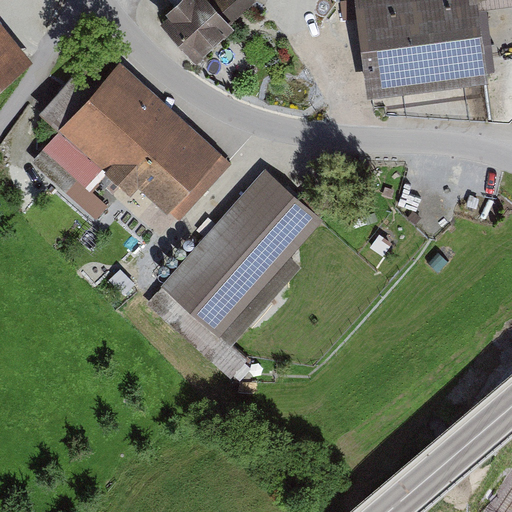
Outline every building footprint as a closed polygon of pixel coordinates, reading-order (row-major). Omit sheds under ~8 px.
[(254,1),(252,0),(181,0),(162,17),(197,57),(232,26),(229,23),(254,1)] [(480,8),(511,3),(511,0),(356,0),(368,89),(488,74),(480,8)] [(0,80),(30,55),(0,20),(0,80)] [(172,214),(223,154),(107,55),(46,126),(100,172),(125,193),(134,182),(172,214)] [(319,220),(263,171),(145,305),(234,383),(255,360),(235,342),(301,268),(287,256),(319,220)]
